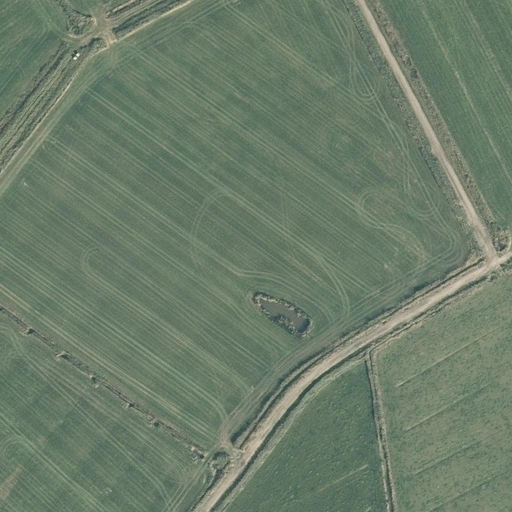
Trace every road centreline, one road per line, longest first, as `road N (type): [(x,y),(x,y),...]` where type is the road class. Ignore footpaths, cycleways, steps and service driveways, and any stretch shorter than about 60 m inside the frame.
road 1 (track): [(359,0),(497,261),(318,370),(214,511)]
road 2 (track): [(174,0),(100,40),(0,169)]
